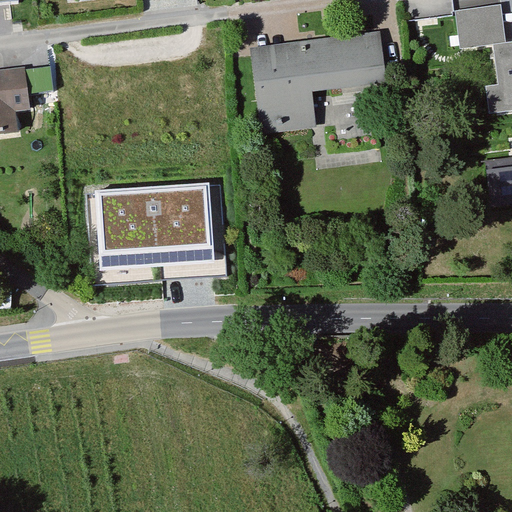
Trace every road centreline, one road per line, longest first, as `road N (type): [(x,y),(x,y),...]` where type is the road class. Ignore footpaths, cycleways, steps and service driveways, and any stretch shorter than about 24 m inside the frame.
road 1 (tertiary): [(511,318),(291,319),(110,334)]
road 2 (residential): [(0,264),(110,334)]
